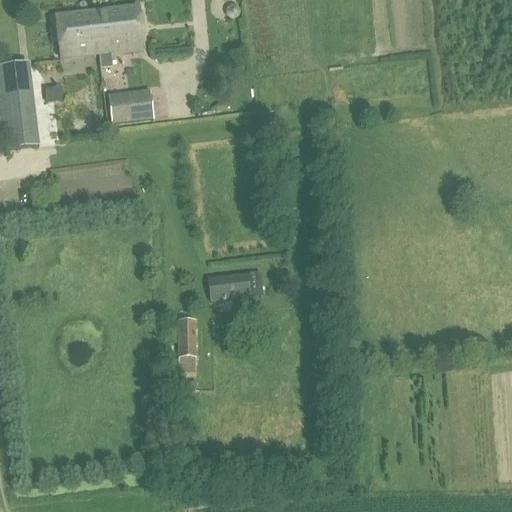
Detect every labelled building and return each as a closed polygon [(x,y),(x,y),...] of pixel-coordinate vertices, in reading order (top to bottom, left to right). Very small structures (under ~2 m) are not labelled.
[(230,19),(231,19),(232,19),(233,19),(234,19),(235,18),(236,18),(236,17),(237,17),(237,16),(238,15),(238,14),(238,13),(238,12),(238,11),(238,10),(238,9),(237,9),(237,8),(236,7),(235,7),(235,6),(234,6),(233,6),(232,6),(231,6),(230,6),(229,6),(228,7),(227,7),(227,8),(226,9),(226,10),(225,10),(225,11),(225,12),(225,13),(225,14),(225,15),(226,15),(226,16),(227,17),(227,18),(228,18),(229,19),(230,19)] [(137,8),(94,13),(99,56),(98,56),(100,70),(113,68),(111,54),(142,51),(137,8)] [(99,56),(94,13),(55,18),(60,60),(98,56),(99,56)] [(368,59),(248,76),(253,110),(373,93),(368,59)] [(38,141),(29,64),(0,67),(0,135),(1,145),(38,141)] [(110,126),(153,121),(151,106),(132,108),(130,95),(107,97),(110,126)] [(41,252),(41,239),(28,239),(28,252),(41,252)] [(207,281),(209,305),(249,301),(246,276),(207,281)] [(177,359),(193,359),(196,359),(196,322),(175,322),(176,359),(177,359)] [(336,460),(317,461),(318,476),(336,475),(336,460)]
